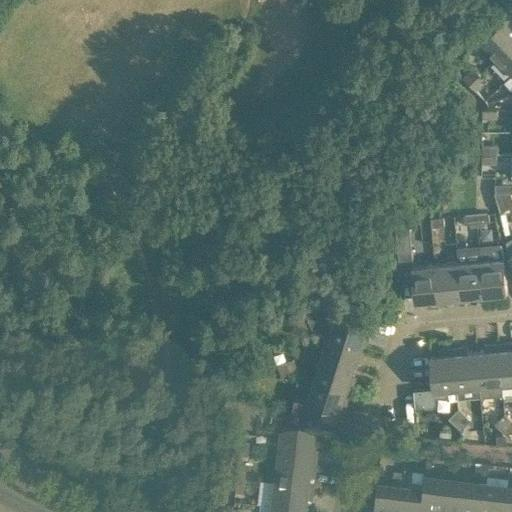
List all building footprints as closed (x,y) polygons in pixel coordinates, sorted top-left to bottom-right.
[(511,21),(506,15),(491,29),(480,39),(496,56),(511,41),(511,21)] [(511,41),(496,56),(511,72),(511,41)] [(469,83),(480,72),(474,66),(463,77),(469,83)] [(475,89),(486,78),(480,72),(469,83),(475,89)] [(497,116),(498,107),(482,107),(482,116),(497,116)] [(497,153),(497,144),(482,144),(482,153),(497,153)] [(496,162),(497,153),(482,153),(481,161),(496,162)] [(507,191),(507,183),(495,182),(495,191),(507,191)] [(488,211),(476,212),(477,221),(489,220),(488,211)] [(477,221),(476,212),(463,213),(464,222),(477,221)] [(431,225),(444,224),(443,215),(430,217),(431,225)] [(408,219),(395,220),(396,233),(409,231),(408,219)] [(484,292),(480,258),(470,259),(468,245),(456,246),(458,260),(461,294),(484,292)] [(438,296),(435,263),(412,265),(411,250),(398,252),(400,276),(412,275),(415,299),(438,296)] [(507,290),(505,270),(504,256),(480,258),(484,292),(507,290)] [(461,294),(458,260),(435,263),(438,296),(461,294)] [(331,322),(306,314),(298,318),(304,331),(313,327),(328,332),(365,344),(369,330),(365,329),(367,320),(348,314),(335,310),(331,322)] [(298,318),(290,321),(296,335),(304,331),(298,318)] [(361,358),(365,344),(328,332),(321,354),(353,364),(356,356),(361,358)] [(511,380),(511,341),(498,343),(502,381),(511,380)] [(484,349),(476,350),(479,383),(480,395),(503,393),(502,381),(498,343),(484,344),(484,349)] [(479,383),(476,350),(468,350),(467,346),(453,347),(456,386),(479,383)] [(456,386),(453,347),(438,348),(439,353),(430,354),(433,387),(413,388),(415,404),(425,403),(425,404),(436,404),(435,395),(447,394),(446,386),(456,386)] [(351,387),(355,374),(351,372),(353,364),(321,354),(314,376),(351,387)] [(293,357),(285,361),(290,374),(298,371),(293,357)] [(290,374),(285,361),(277,364),(282,377),(290,374)] [(344,409),(351,387),(314,376),(307,398),(299,395),(294,398),(291,412),(338,421),(339,419),(342,409),(344,409)] [(454,423),(464,412),(458,406),(448,417),(454,423)] [(460,429),(471,418),(464,412),(454,423),(460,429)] [(500,429),(511,418),(504,412),(494,423),(500,429)] [(507,435),(511,429),(511,419),(511,418),(500,429),(507,435)] [(311,456),(312,447),(279,444),(276,467),(314,471),(316,457),(311,456)] [(247,463),(249,449),(240,448),(238,462),(247,463)] [(244,486),(246,471),(246,468),(237,467),(235,485),(244,486)] [(312,485),(314,471),(276,467),(273,490),(307,493),(307,492),(308,485),(312,485)] [(429,484),(431,467),(424,467),(422,483),(429,484)] [(479,490),(480,473),(474,473),(472,489),(479,490)] [(485,491),(487,474),(480,473),(479,490),(485,491)] [(398,494),(400,479),(392,478),(390,493),(398,494)] [(409,480),(400,479),(398,494),(407,495),(409,480)] [(242,501),(244,486),(235,485),(234,500),(242,501)] [(475,511),(478,496),(422,489),(420,502),(421,502),(419,511),(475,511)] [(311,493),(307,492),(307,493),(273,490),(271,511),(270,511),(304,511),(305,508),(310,508),(311,493)] [(511,511),(511,500),(478,496),(475,511),(511,511)] [(396,511),(398,500),(374,497),(372,511),(396,511)] [(419,511),(421,502),(420,502),(398,500),(396,511),(419,511)]
